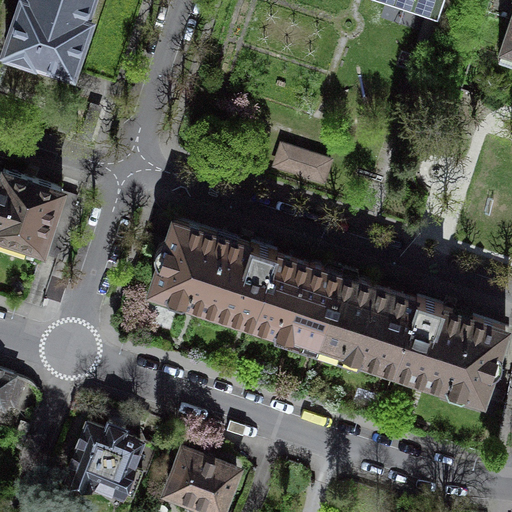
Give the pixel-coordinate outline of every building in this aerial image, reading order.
[(20,0),(5,46),(72,69),(90,16),(85,14),(89,0),(20,0)] [(511,0),(489,0),(486,10),(510,18),(497,54),(511,58),(511,0)] [(283,143),(276,162),(314,175),(317,165),(320,156),(283,143)] [(33,176),(5,167),(0,182),(0,231),(43,246),(60,194),(63,186),(33,176)] [(60,194),(43,246),(60,251),(77,199),(60,194)] [(252,318),(276,247),(251,238),(250,240),(242,237),(175,215),(167,238),(165,238),(163,239),(161,240),(159,242),(158,243),(157,245),(144,241),(127,292),(147,299),(151,285),(165,290),(168,298),(181,302),(189,298),(252,318)] [(277,247),(276,247),(252,318),(274,326),(275,333),(316,346),(341,271),(333,268),(325,265),(324,264),(323,262),(321,261),(319,260),(317,260),(315,260),(314,260),(312,260),(310,261),(276,249),(277,247)] [(349,273),(341,271),(316,346),(357,359),(361,354),(395,365),(418,293),(417,293),(416,295),(372,281),(371,279),(369,278),(368,277),(366,276),(364,275),(362,275),(360,275),(358,275),(357,276),(349,273)] [(444,302),(418,293),(395,365),(445,381),(448,389),(461,394),(469,389),(482,394),(490,371),(492,371),(494,370),(497,368),(498,367),(500,365),(501,362),(502,360),(502,358),(502,355),(502,353),(501,350),(500,348),(498,346),(505,323),(449,305),(443,303),(444,302)] [(0,408),(6,411),(8,404),(16,406),(24,380),(16,377),(18,372),(0,366),(0,408)] [(103,421),(84,414),(73,445),(61,476),(91,488),(93,483),(132,498),(140,476),(144,477),(157,442),(128,431),(131,424),(106,415),(103,421)] [(181,441),(160,495),(205,511),(227,511),(246,466),(211,452),(181,441)]
